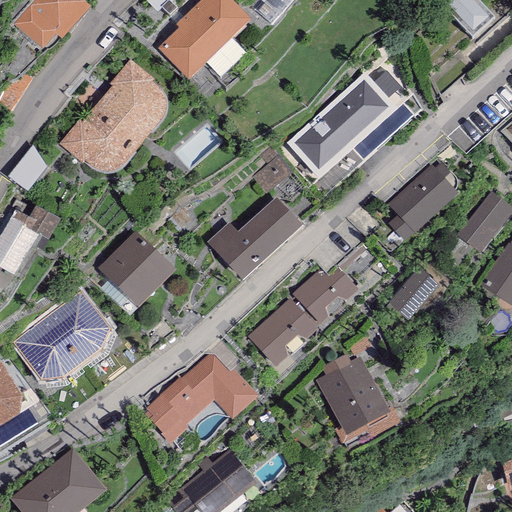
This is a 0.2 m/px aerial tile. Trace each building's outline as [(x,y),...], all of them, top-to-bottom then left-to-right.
[(60,39),(90,7),(82,0),(33,0),(13,22),(42,48),(55,34),(60,39)] [(149,0),(162,13),(175,0),(149,0)] [(232,0),(201,0),(176,25),(179,28),(158,48),(188,79),(251,19),(232,0)] [(478,0),(435,0),(470,38),(494,17),(478,0)] [(129,59),(109,83),(112,86),(82,121),(78,118),(58,141),(83,163),(84,161),(88,164),(94,168),(101,170),(107,171),(115,169),(119,167),(123,164),(160,121),(163,115),(165,108),(165,102),(164,96),(160,90),(152,82),(154,79),(129,59)] [(364,73),(286,144),(318,180),(397,109),(364,73)] [(31,150),(12,179),(33,193),(53,164),(31,150)] [(403,242),(413,232),(458,193),(431,164),(388,204),(398,215),(388,225),(403,242)] [(511,207),(490,190),(455,235),(480,254),(511,212),(511,207)] [(228,222),(207,242),(243,281),(302,226),(275,197),(238,232),(228,222)] [(28,217),(15,210),(0,235),(0,267),(13,274),(37,233),(48,239),(60,219),(35,205),(28,217)] [(134,230),(97,268),(139,308),(176,269),(134,230)] [(511,239),(481,284),(511,304),(511,302),(511,239)] [(439,281),(418,263),(388,299),(408,316),(439,281)] [(358,291),(338,269),(329,277),(321,268),(289,297),(290,298),(247,336),(275,367),(318,329),(316,328),(358,291)] [(81,290),(11,342),(40,380),(64,377),(102,349),(110,328),(81,290)] [(346,435),(390,411),(360,357),(350,362),(346,353),(320,368),(324,376),(316,381),(346,435)] [(179,377),(142,412),(170,444),(188,430),(184,426),(212,399),(232,419),(257,396),(232,369),(228,372),(213,355),(208,355),(180,379),(179,377)] [(0,361),(0,424),(18,413),(23,396),(0,361)] [(511,375),(486,388),(500,419),(511,413),(511,375)] [(72,448),(9,498),(19,511),(77,511),(106,490),(72,448)] [(219,511),(255,483),(228,449),(211,463),(207,457),(198,464),(202,469),(166,498),(176,511),(184,511),(195,504),(200,511),(219,511)] [(511,459),(502,463),(511,499),(511,498),(511,459)]
